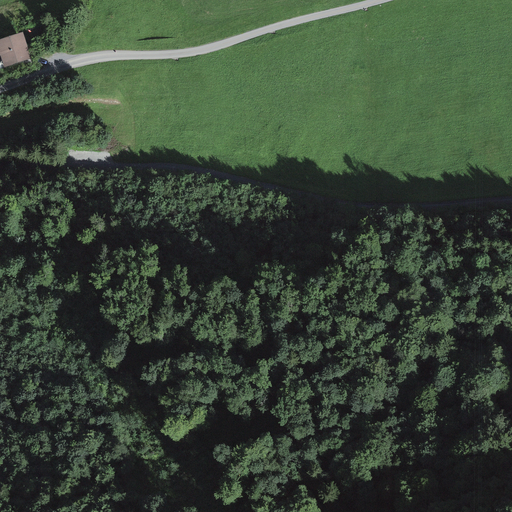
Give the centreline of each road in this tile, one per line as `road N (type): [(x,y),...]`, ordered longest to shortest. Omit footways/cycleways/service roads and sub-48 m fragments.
road 1 (unclassified): [(511,204),(363,208),(176,168),(0,167)]
road 2 (unclassified): [(0,88),(91,56),(179,53),(374,0)]
